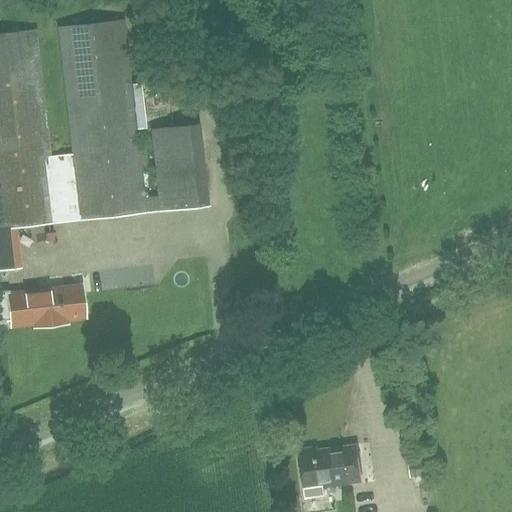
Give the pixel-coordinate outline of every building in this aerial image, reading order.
[(74,154),(50,157),(35,30),(0,34),(0,251),(13,250),(11,225),(144,210),(135,128),(144,128),(139,83),(130,83),(123,20),(59,28),(74,154)] [(160,208),(207,203),(199,125),(152,129),(160,208)] [(85,317),(81,287),(10,295),(9,291),(0,291),(0,320),(11,319),(12,325),(44,321),(44,325),(66,323),(65,319),(85,317)] [(326,496),(324,487),(361,482),(356,447),(317,453),(316,450),(298,452),(305,498),(326,496)] [(412,477),(427,475),(425,462),(410,464),(412,477)]
